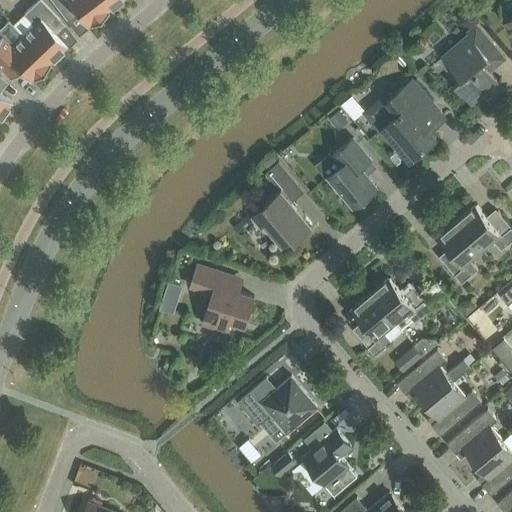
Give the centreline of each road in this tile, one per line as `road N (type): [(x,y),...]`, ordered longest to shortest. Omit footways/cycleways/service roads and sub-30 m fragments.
road 1 (residential): [(466,511),(307,323),(304,299),(316,277),(406,200),(470,149),(501,139)]
road 2 (unclassified): [(0,359),(47,242),(97,175),(171,99),(289,0)]
road 3 (residential): [(0,172),(46,109),(163,0)]
road 4 (residential): [(184,511),(134,453),(92,437),(69,448),(47,511)]
